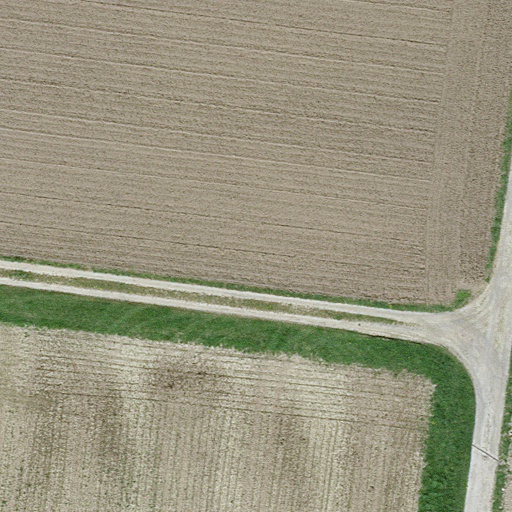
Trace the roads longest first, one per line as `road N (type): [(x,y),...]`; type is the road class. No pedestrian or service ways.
road 1 (track): [(0,283),(493,341),(472,511)]
road 2 (track): [(493,341),(511,210)]
